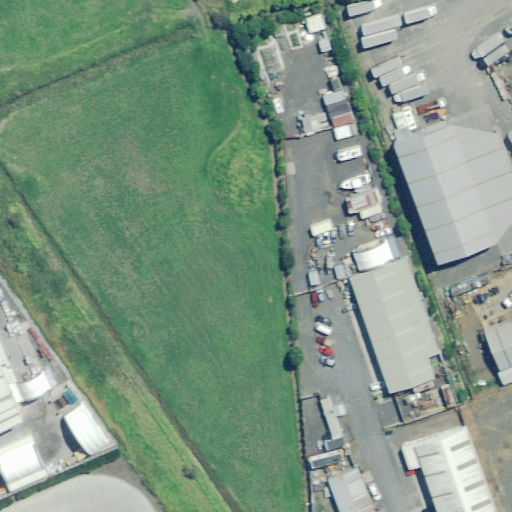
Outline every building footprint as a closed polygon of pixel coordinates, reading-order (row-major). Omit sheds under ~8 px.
[(270,39),(265,25),(241,33),(245,47),(270,39)] [(447,128),(387,148),(426,266),(486,245),(511,214),(511,203),(487,137),(447,128)] [(429,382),(392,270),(340,287),(377,399),(429,382)] [(511,322),(478,337),(493,373),(511,364),(511,322)] [(0,425),(23,416),(0,361),(0,425)] [(438,511),(495,511),(466,425),(401,447),(408,468),(422,463),(438,511)] [(0,446),(0,462),(9,459),(3,445),(0,446)] [(367,511),(354,477),(328,487),(338,511),(367,511)]
